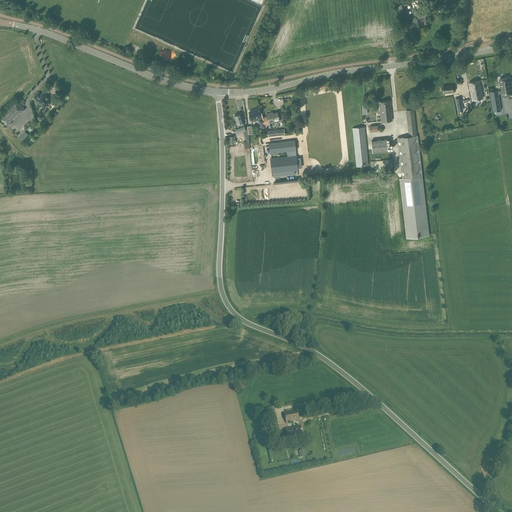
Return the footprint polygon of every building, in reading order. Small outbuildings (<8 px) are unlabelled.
[(411,5),(409,0),(398,0),(397,0),(399,12),(406,11),(405,6),(411,5)] [(428,14),(425,15),(425,16),(421,16),(412,17),(413,21),(406,22),(407,28),(414,27),(414,30),(423,29),(422,21),(424,20),(424,23),(429,22),(428,14)] [(501,110),(498,94),(502,93),(502,94),(511,92),(509,77),(499,78),(501,90),(497,91),(490,92),(493,112),(501,110)] [(479,81),(469,83),(472,100),(483,98),(479,81)] [(441,88),(442,92),(443,93),(449,94),(454,93),(456,90),(455,87),(453,85),(448,85),(443,86),(441,88)] [(51,101),(43,93),(41,95),(38,92),(34,97),(36,99),(36,100),(45,108),(48,105),(48,106),(51,103),(51,102),(51,101)] [(25,110),(16,100),(0,116),(0,119),(8,127),(12,123),(10,122),(20,112),(21,114),(25,110)] [(390,101),(379,102),(381,121),(392,120),(390,101)] [(264,119),(263,117),(260,108),(249,111),(250,114),(249,115),(251,120),(255,119),(256,120),(259,119),(260,120),(259,120),(261,128),(264,127),(262,122),(263,122),(263,120),(264,119)] [(409,136),(397,138),(402,178),(401,178),(399,179),(406,238),(429,235),(422,177),(422,176),(418,135),(417,135),(414,109),(406,110),(409,136)] [(484,110),(471,112),(472,119),(460,121),(460,116),(439,119),(440,127),(485,121),(484,110)] [(262,122),(264,127),(267,127),(266,126),(270,125),(269,123),(280,120),(277,113),(271,115),(270,113),(266,114),(267,116),(263,117),(264,119),(263,120),(263,122),(262,122)] [(240,114),(234,116),(238,127),(235,128),(237,133),(245,130),(240,114)] [(496,120),(485,122),(485,123),(482,123),(483,127),(486,126),(487,129),(497,127),(496,120)] [(352,128),(356,167),(369,165),(365,126),(352,128)] [(25,131),(18,138),(23,142),(29,136),(25,131)] [(372,153),(388,151),(387,139),(371,141),(372,153)] [(269,143),(270,153),(296,150),(295,140),(269,143)] [(298,170),(297,155),(270,158),(272,173),(298,170)] [(393,169),(392,159),(371,162),(372,171),(393,169)] [(248,396),(249,405),(266,402),(264,393),(248,396)] [(267,419),(269,419),(271,426),(278,425),(274,407),(264,409),(267,419)] [(284,413),(286,423),(299,420),(297,411),(284,413)] [(288,440),(302,437),(300,426),(285,429),(288,440)] [(270,466),(285,462),(283,457),(269,460),(270,466)]
